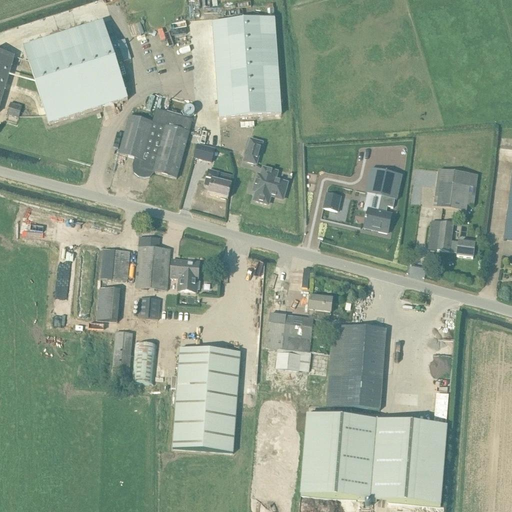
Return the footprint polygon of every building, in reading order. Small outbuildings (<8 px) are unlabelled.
[(219,120),(281,115),(274,20),(213,24),(219,120)] [(109,41),(103,23),(25,48),(49,125),(127,100),(116,65),(124,63),(116,39),(109,41)] [(0,107),(15,57),(0,53),(0,107)] [(10,103),(6,116),(18,119),(22,107),(10,103)] [(152,124),(129,118),(119,156),(135,161),(133,169),(134,174),(139,178),(144,179),(149,179),(153,174),(176,180),(192,122),(155,112),(152,124)] [(256,165),(262,144),(250,141),(244,162),(256,165)] [(211,164),(214,151),(196,147),(193,160),(211,164)] [(317,154),(311,162),(319,168),(325,160),(317,154)] [(275,181),(277,173),(263,170),(261,177),(258,176),(253,192),(256,193),(254,202),(268,205),(271,195),(275,196),(275,198),(282,200),(287,184),(275,181)] [(397,202),(402,177),(370,170),(365,195),(381,199),(378,213),(368,211),(365,228),(374,230),(374,229),(380,231),(379,233),(387,235),(391,216),(386,215),(387,208),(393,209),(394,202),(397,202)] [(228,201),(232,186),(218,182),(220,174),(208,171),(206,180),(211,182),(208,196),(220,199),(220,200),(226,201),(226,200),(228,201)] [(473,208),(475,195),(476,190),(478,177),(438,172),(433,209),(466,214),(467,207),(473,208)] [(511,176),(503,241),(511,242),(511,176)] [(325,195),(322,210),(338,213),(341,198),(325,195)] [(454,225),(432,223),(428,251),(450,253),(450,252),(451,244),(454,225)] [(171,251),(158,250),(159,240),(139,239),(135,290),(168,292),(171,251)] [(451,244),(450,252),(457,253),(457,258),(472,260),(474,246),(459,244),(458,245),(451,244)] [(130,253),(103,251),(101,281),(128,283),(130,253)] [(200,291),(200,283),(198,283),(200,264),(172,262),(170,280),(178,281),(177,293),(182,294),(196,295),(197,291),(200,291)] [(99,290),(97,322),(117,324),(120,291),(99,290)] [(331,315),(332,300),(311,297),(309,312),(308,320),(270,315),(266,350),(277,352),(276,371),(309,374),(311,355),(310,355),(310,349),(312,339),(321,340),(322,328),(316,327),(317,321),(329,323),(330,315),(331,315)] [(139,299),(137,320),(158,321),(160,301),(139,299)] [(332,327),(329,369),(326,408),(380,412),(386,331),(332,327)] [(115,334),(111,383),(128,384),(132,335),(115,334)] [(135,344),(132,384),(154,386),(157,346),(135,344)] [(241,355),(180,350),(173,451),(233,455),(241,355)] [(433,394),(432,425),(445,425),(446,395),(433,394)] [(301,497),(441,508),(447,428),(307,417),(301,497)]
